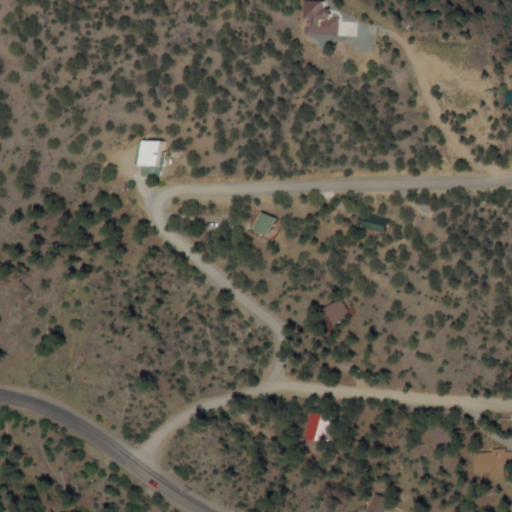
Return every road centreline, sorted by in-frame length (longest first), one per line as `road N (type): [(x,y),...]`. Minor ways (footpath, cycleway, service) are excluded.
road 1 (residential): [(281,385),(277,340),(167,213),(167,194),(389,168),(511,164)]
road 2 (secondary): [(201,511),(91,430),(51,410),(0,399)]
road 3 (residential): [(281,385),(511,415)]
road 4 (residential): [(389,168),(394,114),(386,81),(322,0)]
road 5 (residential): [(137,462),(189,410),(281,385)]
